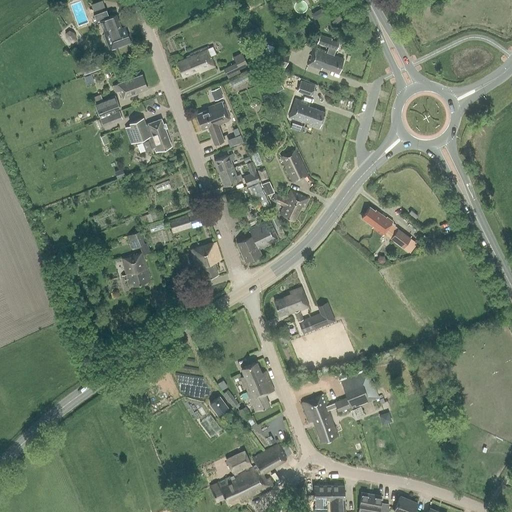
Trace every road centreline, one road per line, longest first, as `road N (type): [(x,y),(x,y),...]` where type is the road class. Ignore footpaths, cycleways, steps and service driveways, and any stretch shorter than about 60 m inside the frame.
road 1 (unclassified): [(246,289),(138,0)]
road 2 (secondary): [(0,466),(68,403),(246,289)]
road 3 (unclassified): [(310,456),(246,289)]
road 4 (secondary): [(246,289),(307,244),(367,169)]
road 5 (unclassified): [(486,511),(437,491),(335,469)]
